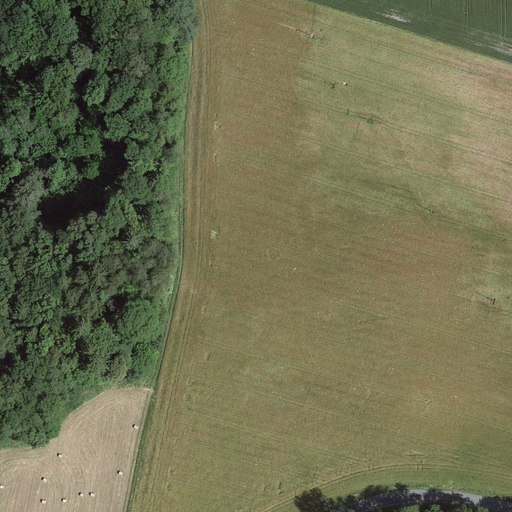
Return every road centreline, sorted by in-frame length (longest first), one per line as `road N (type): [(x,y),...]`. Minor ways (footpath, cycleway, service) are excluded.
road 1 (tertiary): [(511,503),(439,494),(350,511)]
road 2 (track): [(122,511),(144,369)]
